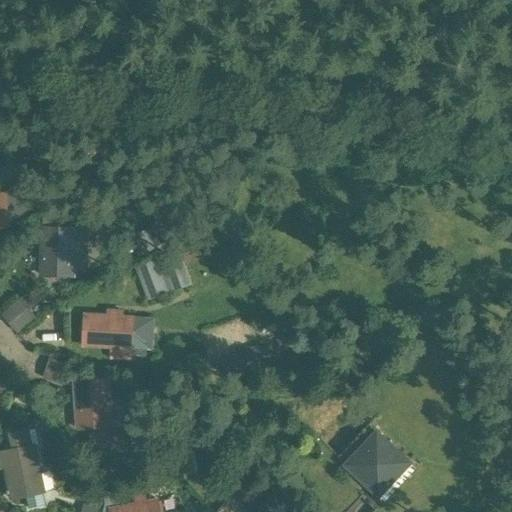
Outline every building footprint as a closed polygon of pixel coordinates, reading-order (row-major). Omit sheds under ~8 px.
[(55,153),(78,156),(80,139),(57,136),(55,153)] [(0,225),(9,225),(40,204),(25,182),(6,195),(0,195),(0,225)] [(76,229),(76,221),(45,219),(43,274),(73,275),(73,264),(86,265),(87,229),(76,229)] [(171,240),(163,225),(147,235),(155,249),(171,240)] [(155,249),(147,235),(131,244),(140,258),(155,249)] [(191,282),(180,251),(159,258),(170,289),(191,282)] [(147,298),(167,291),(155,260),(135,268),(147,298)] [(19,301),(25,308),(36,299),(29,291),(19,301)] [(84,344),(111,346),(110,355),(131,356),(131,349),(152,350),(154,319),(133,318),(133,317),(122,316),(122,310),(111,310),(111,316),(86,314),(85,321),(81,323),(80,337),(84,339),(84,344)] [(264,345),(221,360),(229,380),(272,364),(264,345)] [(40,379),(66,387),(71,367),(47,359),(40,379)] [(77,381),(80,428),(110,426),(106,379),(77,381)] [(26,383),(20,381),(15,385),(13,391),(17,397),(23,398),(28,395),(30,388),(26,383)] [(0,414),(2,415),(9,393),(0,390),(0,414)] [(338,457),(385,501),(405,480),(381,456),(391,446),(369,425),(338,457)] [(7,480),(12,499),(27,496),(30,508),(46,505),(33,446),(39,445),(35,429),(12,434),(15,450),(0,453),(0,466),(6,465),(10,479),(7,480)] [(210,469),(206,448),(195,450),(199,471),(210,469)] [(160,511),(163,511),(161,501),(147,503),(146,496),(137,498),(138,505),(123,508),(120,490),(107,492),(101,511),(160,511)] [(80,511),(98,511),(100,506),(83,502),(80,511)]
